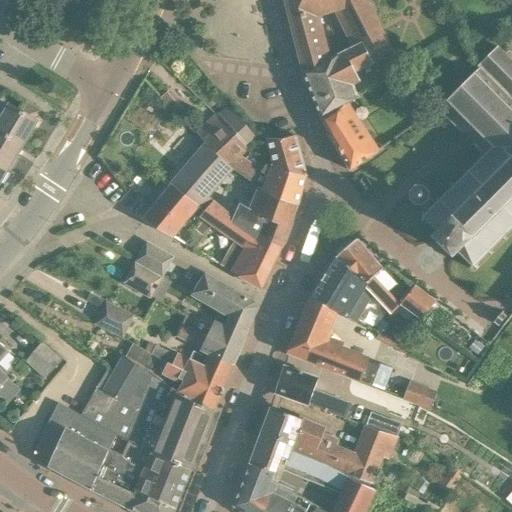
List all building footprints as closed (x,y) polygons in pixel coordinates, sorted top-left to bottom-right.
[(313,16),(325,12),(335,10),(343,6),(340,0),(284,0),(291,21),(312,15),(313,16)] [(394,55),(364,0),(340,0),(343,6),(335,10),(325,12),(313,16),(312,15),(291,21),(303,72),(322,118),(322,120),(349,104),(348,102),(359,98),(354,87),(360,83),(356,72),(394,55)] [(477,158),(479,160),(480,161),(469,171),(467,169),(464,172),(466,174),(454,185),(452,183),(449,185),(452,188),(440,199),(437,196),(434,198),(437,201),(434,203),(429,197),(429,191),(423,186),(415,186),(409,191),(409,200),(415,206),(420,206),(426,212),(425,213),(423,211),(420,214),(423,216),(422,217),(423,217),(420,219),(423,222),(425,219),(436,231),(431,235),(452,257),(457,253),(469,265),(466,267),(470,271),(474,268),(476,270),(479,268),(476,265),(488,254),(490,255),(492,253),(490,251),(502,239),(504,241),(507,239),(504,236),(511,228),(511,61),(498,47),(479,66),(481,69),(438,109),(463,133),(461,136),(471,146),(473,144),(484,155),(482,156),(481,155),(477,158)] [(0,133),(23,146),(37,122),(7,104),(0,116),(0,133)] [(247,147),(254,138),(229,104),(218,115),(227,126),(243,144),(247,147)] [(379,151),(349,104),(322,120),(328,133),(326,135),(350,173),(379,151)] [(247,147),(243,144),(227,126),(218,115),(198,133),(204,139),(206,142),(233,171),(241,176),(248,164),(240,159),(249,149),(247,147)] [(0,164),(9,169),(23,146),(0,133),(0,164)] [(306,177),(295,136),(267,140),(272,166),(271,167),(271,168),(275,172),(306,177)] [(170,184),(171,185),(189,198),(198,206),(197,208),(204,212),(214,202),(209,199),(233,171),(206,142),(170,184)] [(0,184),(9,169),(0,164),(0,184)] [(249,183),(250,181),(258,188),(265,193),(298,205),(306,177),(275,172),(271,168),(271,167),(266,164),(261,172),(258,170),(258,169),(248,164),(241,176),(249,183)] [(173,238),(192,216),(198,220),(200,218),(204,221),(207,217),(204,212),(197,208),(198,206),(189,198),(171,185),(142,220),(173,238)] [(282,247),(298,205),(265,193),(258,188),(248,210),(239,204),(233,217),(242,224),(241,226),(282,247)] [(201,238),(210,227),(234,243),(221,266),(262,291),(282,247),(241,226),(242,224),(233,217),(214,202),(204,212),(207,217),(204,221),(194,233),(201,238)] [(185,244),(193,249),(201,238),(194,233),(185,244)] [(390,315),(400,306),(373,278),(382,270),(357,240),(335,259),(366,283),(365,288),(366,289),(373,297),(390,315)] [(164,277),(174,258),(147,243),(137,262),(164,277)] [(373,297),(366,289),(365,288),(366,283),(335,259),(310,298),(333,310),(334,312),(348,319),(356,324),(373,297)] [(152,299),(164,277),(137,262),(124,284),(152,299)] [(231,316),(250,326),(257,308),(255,303),(205,273),(191,296),(229,318),(231,316)] [(400,306),(417,319),(421,322),(425,317),(434,306),(436,302),(415,286),(414,287),(400,306)] [(333,310),(310,298),(288,352),(351,378),(351,379),(360,382),(370,357),(343,347),(344,343),(329,337),(330,333),(326,331),(334,312),(333,310)] [(123,339),(134,316),(106,302),(94,325),(123,339)] [(417,319),(400,306),(390,315),(411,328),(417,319)] [(495,324),(498,327),(506,318),(502,314),(504,313),(502,311),(498,315),(496,313),(493,316),(496,318),(491,323),(492,324),(494,326),(495,324)] [(131,348),(162,362),(223,391),(228,376),(205,366),(210,354),(233,365),(250,326),(231,316),(229,318),(225,327),(215,322),(207,338),(183,326),(177,337),(201,349),(200,352),(207,355),(206,358),(194,352),(190,360),(178,354),(176,357),(148,344),(145,351),(132,344),(131,348)] [(469,349),(478,356),(484,348),(475,341),(469,349)] [(25,362),(44,379),(61,360),(42,343),(25,362)] [(0,344),(0,371),(8,379),(9,378),(0,369),(0,362),(9,353),(0,344)] [(183,381),(178,390),(178,394),(191,401),(214,411),(215,411),(223,391),(162,362),(131,348),(125,358),(149,371),(151,368),(162,374),(161,375),(177,383),(179,379),(183,381)] [(190,471),(198,451),(214,411),(191,401),(178,394),(178,390),(177,392),(149,371),(125,358),(122,357),(114,372),(108,369),(88,404),(82,415),(96,424),(117,435),(129,441),(150,454),(165,460),(166,459),(183,468),(190,471)] [(351,404),(313,391),(317,378),(284,366),(274,394),(308,406),(308,405),(345,420),(351,404)] [(0,388),(8,379),(0,371),(0,388)] [(409,382),(402,401),(430,411),(436,392),(409,382)] [(49,468),(90,489),(109,451),(117,435),(96,424),(82,415),(58,404),(48,422),(35,454),(50,465),(49,468)] [(316,479),(342,493),(350,477),(326,466),(290,452),(292,448),(302,420),(269,407),(253,453),(280,463),(279,465),(316,479)] [(365,427),(398,438),(403,424),(371,412),(365,427)] [(302,420),(292,448),(290,452),(326,466),(350,477),(373,485),(383,459),(389,461),(398,438),(365,427),(355,454),(336,446),(338,440),(323,433),(324,430),(302,420)] [(129,441),(121,457),(143,470),(140,475),(158,485),(153,499),(175,509),(190,471),(183,468),(166,459),(165,460),(150,454),(129,441)] [(143,470),(121,457),(109,451),(90,489),(135,511),(173,511),(175,509),(153,499),(158,485),(140,475),(143,470)] [(273,473),(249,464),(233,507),(240,511),(255,511),(263,495),(281,503),(284,498),(281,497),(285,489),(269,481),(273,473)] [(436,486),(451,495),(459,483),(458,482),(463,475),(451,467),(446,475),(444,474),(436,486)] [(365,511),(376,486),(373,485),(350,477),(342,493),(332,511),(365,511)] [(301,510),(304,500),(285,489),(281,497),(284,498),(281,503),(263,495),(255,511),(294,511),(296,508),(301,510)] [(423,511),(438,511),(440,509),(428,502),(427,505),(407,495),(403,502),(423,511)] [(325,511),(317,507),(304,500),(301,510),(296,508),(294,511),(325,511)]
